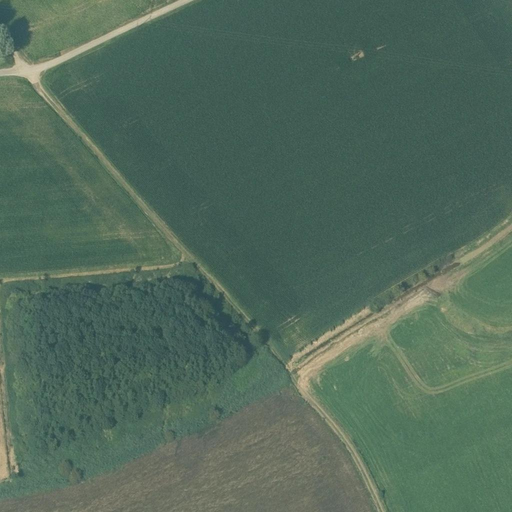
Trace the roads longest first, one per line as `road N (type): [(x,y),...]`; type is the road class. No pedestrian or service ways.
road 1 (unclassified): [(0,72),(48,65),(188,0)]
road 2 (track): [(292,378),(356,451),(382,511)]
